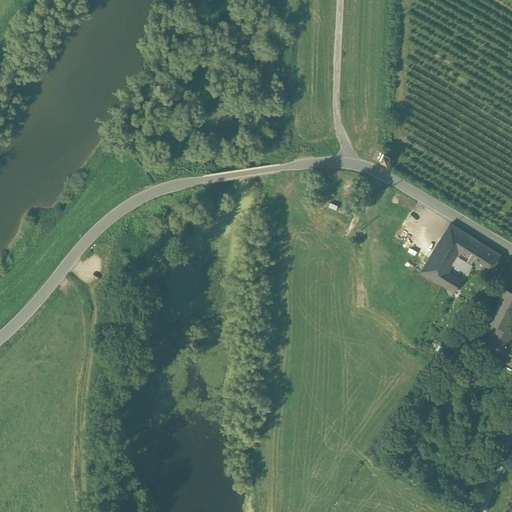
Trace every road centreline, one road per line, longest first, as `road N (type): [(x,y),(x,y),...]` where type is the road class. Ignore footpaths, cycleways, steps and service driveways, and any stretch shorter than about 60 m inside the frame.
road 1 (tertiary): [(0,339),(125,207),(217,177),(357,165),(511,252)]
road 2 (track): [(349,164),(335,103),(340,0)]
